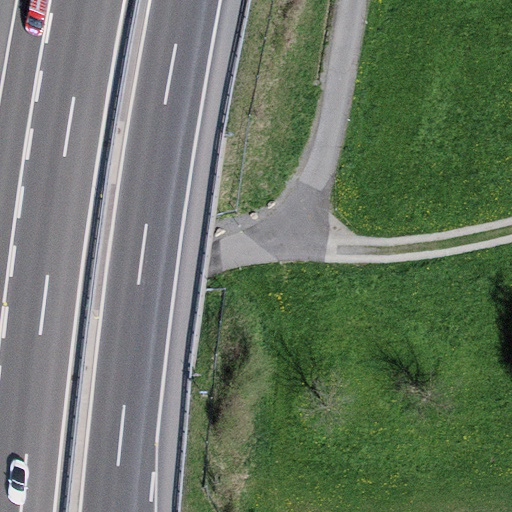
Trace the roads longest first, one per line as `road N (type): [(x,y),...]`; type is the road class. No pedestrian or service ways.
road 1 (motorway): [(115,511),(185,0)]
road 2 (track): [(357,0),(301,236),(393,251),(511,230)]
road 3 (motorway): [(92,0),(39,340)]
road 4 (unclassified): [(0,238),(208,243),(301,236)]
road 5 (motorway): [(39,340),(21,511)]
